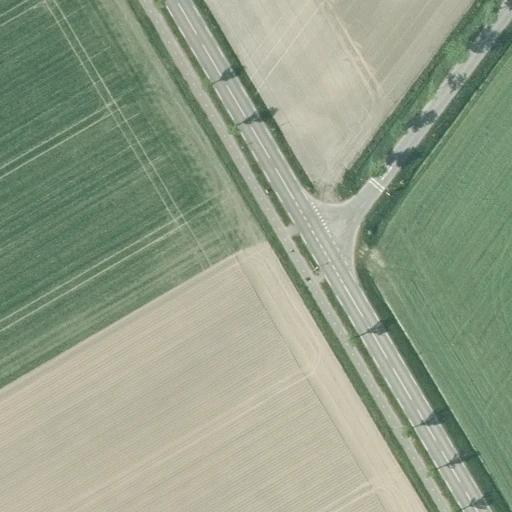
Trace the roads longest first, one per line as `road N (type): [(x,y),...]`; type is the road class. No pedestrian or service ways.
road 1 (unclassified): [(320,249),(377,188),(511,6)]
road 2 (tertiary): [(476,511),(320,249)]
road 3 (tertiary): [(320,249),(175,0)]
